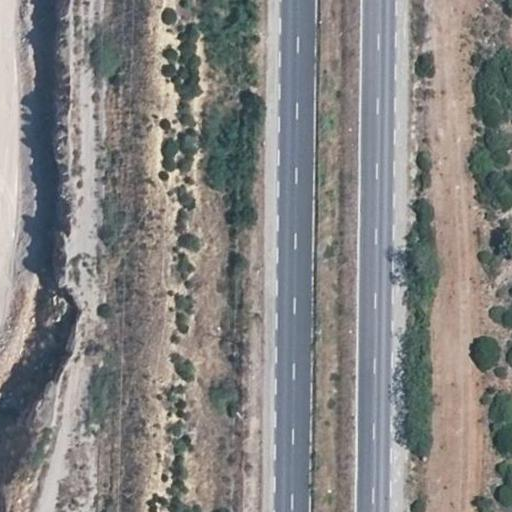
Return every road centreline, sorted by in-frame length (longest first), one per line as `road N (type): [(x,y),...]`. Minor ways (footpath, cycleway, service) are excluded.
road 1 (primary): [(378,511),(387,0)]
road 2 (primary): [(300,0),(293,511)]
